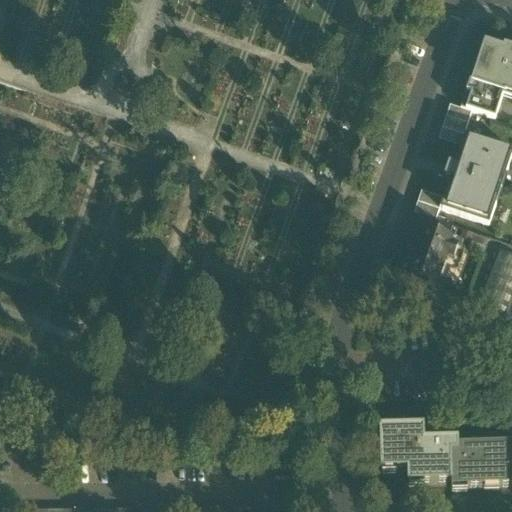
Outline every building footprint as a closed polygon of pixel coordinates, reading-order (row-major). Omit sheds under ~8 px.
[(0,0),(0,18),(4,20),(9,0),(0,0)] [(511,52),(484,43),(462,111),(496,122),(505,93),(511,95),(511,52)] [(450,108),(446,119),(467,126),(471,115),(450,108)] [(446,119),(442,130),(463,137),(467,126),(446,119)] [(442,130),(438,142),(460,149),(463,137),(442,130)] [(443,200),(439,211),(488,228),(511,157),(511,153),(463,137),(460,149),(443,200)] [(421,193),(417,204),(439,211),(443,200),(421,193)] [(417,204),(413,215),(418,217),(435,223),(439,211),(417,204)] [(435,223),(418,217),(414,229),(419,232),(420,230),(448,240),(452,228),(435,223)] [(448,240),(420,230),(419,232),(410,257),(405,255),(398,274),(414,280),(413,282),(433,288),(443,261),(452,264),(459,244),(448,240)] [(511,256),(499,252),(475,314),(511,328),(511,256)] [(511,446),(455,448),(454,443),(432,444),(432,445),(421,445),(421,429),(378,431),(379,473),(406,472),(407,486),(449,484),(450,489),(511,487),(511,461),(511,452),(511,446)]
